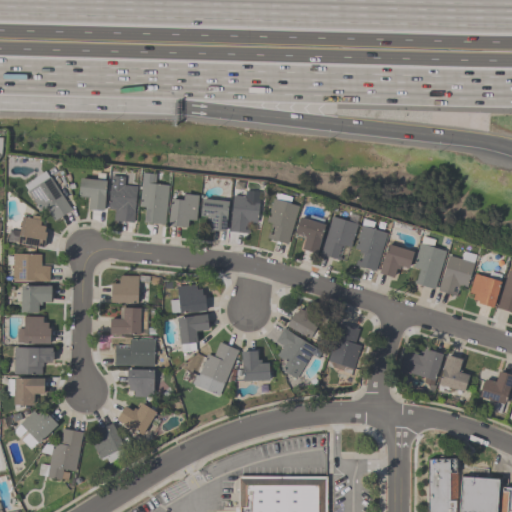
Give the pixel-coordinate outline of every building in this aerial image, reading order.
[(71,210),(53,221),(44,206),(39,210),(26,191),(27,190),(23,184),(44,171),(48,177),(49,176),(71,210)] [(143,222),(144,207),(138,206),(142,172),(155,174),(154,184),(168,185),(164,224),(143,222)] [(102,210),(87,209),(88,196),(78,195),(79,178),(96,179),(96,173),(104,174),(103,180),(105,180),(102,210)] [(132,222),(113,220),(114,209),(107,209),(110,175),(124,177),(123,185),(136,186),(132,222)] [(256,223),(249,222),(248,227),(243,226),(243,229),(248,230),(248,233),(228,231),(232,194),(244,196),(244,190),(258,191),(258,197),(259,197),(256,223)] [(272,198),(274,199),(276,192),(291,197),(289,204),(298,207),(286,244),(266,238),(267,233),(271,234),(273,228),(269,226),(270,223),(265,221),(272,198)] [(182,199),(183,194),(198,195),(195,220),(188,219),(187,227),(168,225),(170,198),(182,199)] [(227,201),(225,231),(209,229),(210,217),(200,216),(201,198),(227,201)] [(43,247),(16,243),(17,241),(6,240),(8,229),(18,231),(21,216),(31,218),(31,215),(39,216),(38,219),(40,219),(39,225),(44,226),(43,232),(45,232),(43,247)] [(319,254),(331,216),(357,224),(349,247),(343,246),(343,247),(340,246),(337,256),(340,257),(339,260),(319,254)] [(294,233),(299,217),(324,224),(316,253),(301,249),(305,236),(294,233)] [(374,271),(354,265),(356,260),(359,261),(362,254),(357,252),(358,250),(353,248),(360,225),(361,225),(363,219),(374,222),(372,229),(386,233),(374,271)] [(434,240),(432,247),(444,251),(434,289),(413,283),(414,280),(415,281),(418,269),(412,267),(419,243),(420,243),(422,236),(434,240)] [(412,251),(408,268),(400,265),(399,269),(395,268),(392,277),(377,273),(386,244),(412,251)] [(452,286),(451,291),(456,293),(455,296),(437,290),(447,255),(460,259),(463,251),(475,255),(472,263),(473,263),(465,288),(458,286),(457,288),(452,286)] [(48,266),(48,280),(11,280),(11,265),(6,265),(6,256),(12,256),(12,254),(40,254),(40,266),(48,266)] [(506,270),(511,271),(511,313),(495,308),(506,270)] [(468,292),(474,273),(500,281),(492,307),(477,303),(477,301),(471,299),(473,294),(468,292)] [(110,302),(110,283),(118,283),(118,275),(137,276),(137,303),(110,302)] [(170,313),(168,300),(176,299),(175,286),(195,284),(195,290),(201,289),(202,295),(204,295),(205,311),(178,313),(178,312),(170,313)] [(20,312),(20,286),(50,286),(50,302),(40,302),(40,304),(37,304),(37,312),(20,312)] [(286,325),(293,312),(295,313),(298,308),(302,310),(305,305),(322,315),(321,316),(327,320),(324,326),(317,322),(314,329),(322,334),(318,342),(309,337),(308,338),(286,325)] [(139,308),(139,334),(109,334),(109,319),(121,319),(122,308),(139,308)] [(195,331),(196,342),(194,343),(195,351),(181,352),(180,344),(179,344),(176,317),(206,315),(207,330),(195,331)] [(49,343),(22,343),(22,342),(16,342),(16,328),(23,328),(23,316),(42,316),(42,322),(47,322),(47,328),(49,328),(49,343)] [(326,361),(338,322),(358,328),(354,344),(359,345),(352,368),(326,361)] [(280,370),(285,361),(275,355),(282,345),(274,341),(282,328),(314,347),(294,379),(280,370)] [(113,365),(113,344),(117,344),(117,348),(127,348),(127,344),(129,344),(129,338),(153,339),(153,366),(113,365)] [(206,354),(212,356),(218,342),(237,349),(218,395),(184,381),(188,371),(197,375),(206,354)] [(42,373),(13,373),(13,347),(51,347),(51,351),(52,351),(52,359),(51,359),(51,362),(42,362),(42,373)] [(432,386),(422,383),(424,378),(399,370),(405,349),(416,352),(415,354),(421,356),(423,348),(442,354),(432,386)] [(256,350),(256,360),(260,359),(260,362),(267,362),(268,380),(242,381),(240,351),(256,350)] [(468,375),(463,392),(437,384),(446,355),(461,359),(457,372),(468,375)] [(152,370),(152,397),(133,396),(133,391),(127,390),(127,385),(125,385),(125,369),(152,370)] [(494,402),(478,397),(483,378),(494,382),(497,371),(511,376),(503,404),(502,404),(500,412),(492,410),(494,402)] [(6,379),(13,379),(13,378),(43,378),(43,393),(33,393),(33,404),(13,404),(13,395),(6,395),(6,379)] [(115,419),(123,406),(131,411),(133,408),(136,409),(140,403),(155,412),(141,435),(115,419)] [(56,424),(37,443),(36,442),(29,449),(20,440),(27,433),(25,430),(18,437),(11,431),(32,411),(36,415),(41,409),(56,424)] [(122,447),(98,458),(91,442),(96,440),(92,432),(111,423),(122,447)] [(74,471),(62,469),(61,471),(68,472),(66,480),(60,478),(60,479),(45,477),(45,476),(37,475),(39,464),(48,465),(50,454),(38,452),(45,444),(51,445),(52,443),(59,444),(61,432),(60,432),(61,428),(81,432),(74,471)] [(511,493),(511,511),(424,511),(425,460),(456,461),(456,480),(497,481),(497,493),(511,493)] [(322,479),(322,511),(233,511),(233,479),(322,479)]
